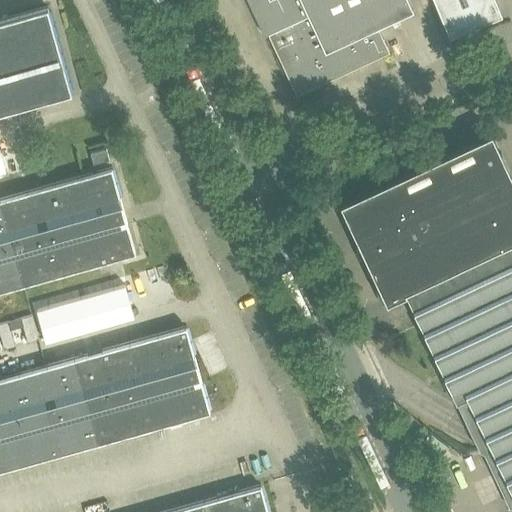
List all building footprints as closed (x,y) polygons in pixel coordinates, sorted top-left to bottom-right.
[(247,0),(264,35),(268,33),(284,70),(288,68),(298,89),(315,82),(316,86),(389,52),(378,27),(413,10),(408,0),(247,0)] [(436,0),(450,34),(468,27),(466,24),(477,20),(478,23),(499,14),(493,0),(436,0)] [(268,511),(260,485),(161,511),(0,511),(0,470),(209,411),(186,326),(0,378),(0,290),(135,253),(111,168),(0,198),(0,111),(71,92),(47,6),(0,19),(0,511),(268,511)] [(406,293),(511,240),(511,175),(491,131),(340,202),(386,302),(406,293)] [(94,164),(109,160),(106,148),(91,153),(94,164)] [(511,240),(406,293),(456,400),(457,400),(460,406),(477,416),(470,428),(487,438),(480,449),(497,459),(511,452),(511,240)] [(125,285),(37,310),(46,341),(134,316),(125,285)] [(32,315),(21,318),(23,326),(28,343),(39,339),(32,315)] [(9,321),(0,323),(0,333),(4,349),(16,346),(11,330),(9,321)] [(511,452),(497,459),(492,468),(492,469),(510,507),(511,506),(511,452)]
